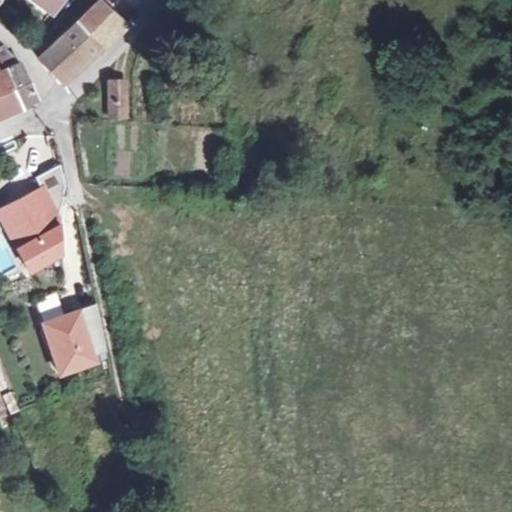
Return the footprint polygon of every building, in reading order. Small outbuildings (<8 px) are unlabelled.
[(31,0),(46,11),(54,0),(31,0)] [(96,0),(95,0),(75,20),(74,21),(102,44),(117,32),(123,26),(125,24),(96,0)] [(74,21),(37,56),(34,59),(58,82),(102,44),(74,21)] [(17,64),(0,49),(0,70),(2,70),(17,106),(33,99),(17,64)] [(0,114),(18,108),(17,106),(2,70),(0,70),(0,114)] [(127,84),(109,84),(109,119),(128,118),(127,84)] [(10,208),(0,212),(0,270),(2,275),(53,253),(39,216),(17,224),(10,208)] [(91,358),(106,353),(96,307),(77,313),(91,358)] [(91,358),(77,313),(42,325),(59,377),(94,365),(91,358)] [(10,397),(4,400),(9,415),(17,412),(10,397)]
